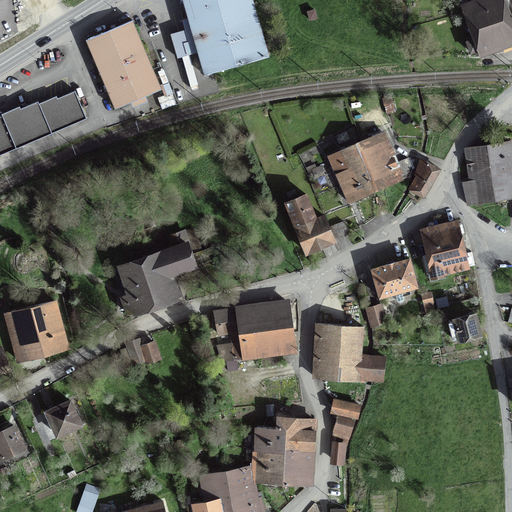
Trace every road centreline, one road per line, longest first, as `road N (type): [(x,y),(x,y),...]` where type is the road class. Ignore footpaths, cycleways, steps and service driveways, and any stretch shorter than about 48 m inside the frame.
road 1 (residential): [(0,402),(133,333),(291,285),(318,290)]
road 2 (residential): [(295,511),(319,487),(321,404),(306,373),(318,290)]
road 3 (residential): [(489,332),(508,511)]
road 4 (residential): [(446,197),(376,239),(318,290)]
road 5 (residential): [(511,96),(465,142),(446,197)]
road 6 (primary): [(103,0),(0,65)]
